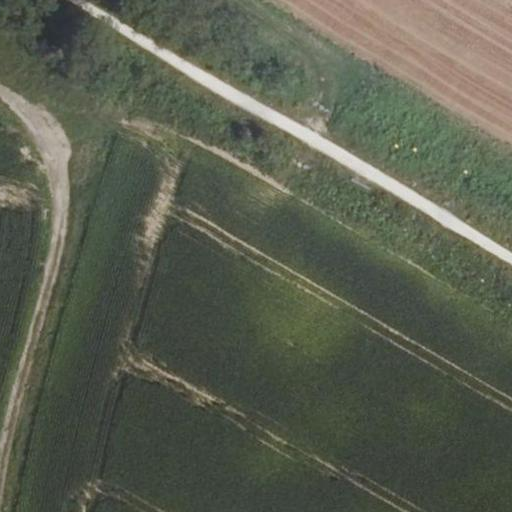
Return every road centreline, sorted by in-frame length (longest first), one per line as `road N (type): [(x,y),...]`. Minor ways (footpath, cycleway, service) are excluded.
road 1 (track): [(0,96),(42,140),(57,194),(50,260),(0,451)]
road 2 (track): [(218,0),(308,70),(300,134)]
